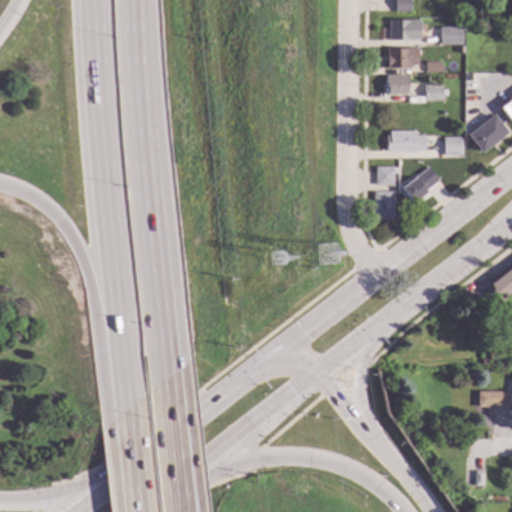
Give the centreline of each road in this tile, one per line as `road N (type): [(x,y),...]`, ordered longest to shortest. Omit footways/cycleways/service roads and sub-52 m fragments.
road 1 (motorway): [(104,491),(0,501),(13,191),(68,237),(122,376)]
road 2 (secondary): [(511,172),(77,511)]
road 3 (secondary): [(135,511),(511,224)]
road 4 (motorway): [(166,379),(133,0)]
road 5 (motorway): [(91,0),(122,376)]
road 6 (residential): [(350,0),(351,235),(364,262),(380,273)]
road 7 (motorway): [(204,463),(307,458),(362,475),(402,511)]
